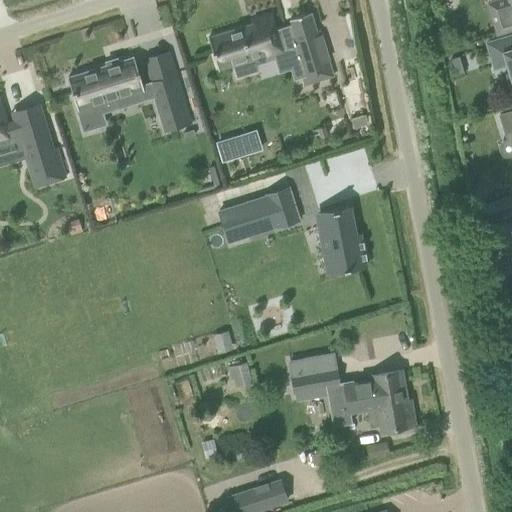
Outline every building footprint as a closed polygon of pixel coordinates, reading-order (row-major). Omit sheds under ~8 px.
[(511,0),(497,0),(487,3),(496,34),(506,31),(511,28),(511,0)] [(253,23),(208,37),(218,69),(231,65),(233,64),(237,76),(257,69),(254,58),(292,46),(301,77),(304,85),(333,76),(318,30),(316,31),(310,12),(289,19),(291,24),(275,29),(270,15),(252,20),(253,23)] [(510,93),(511,93),(511,92),(511,48),(510,49),(506,36),(485,43),(492,64),(505,60),(509,73),(504,74),(510,93)] [(451,59),(455,71),(463,69),(460,56),(451,59)] [(133,57),(67,77),(77,108),(76,109),(82,130),(104,124),(100,112),(120,106),(117,97),(143,89),(133,57)] [(149,81),(164,131),(191,123),(176,73),(149,81)] [(0,139),(10,136),(0,102),(0,139)] [(511,110),(499,115),(504,132),(511,130),(511,131),(511,110)] [(34,187),(65,177),(56,147),(52,148),(45,124),(17,133),(34,187)] [(230,141),(216,145),(222,162),(235,158),(230,141)] [(478,181),(470,196),(482,205),(491,189),(478,181)] [(274,227),(299,220),(298,217),(299,216),(299,215),(296,216),(293,206),(295,205),(295,204),(294,205),(293,202),(294,202),(294,201),(292,201),(288,191),(291,191),(290,190),(289,190),(289,187),(264,195),(264,196),(218,211),(223,226),(242,220),(247,235),(274,226),(274,227)] [(511,194),(477,208),(483,223),(511,212),(511,194)] [(321,226),(317,227),(321,248),(325,247),(330,272),(335,271),(335,275),(352,271),(351,268),(365,265),(364,259),(366,259),(366,258),(365,258),(364,254),(365,254),(365,252),(363,253),(362,248),(364,247),(364,246),(363,246),(362,242),(363,242),(363,241),(361,241),(359,234),(353,235),(348,207),(319,213),(321,226)] [(77,218),(66,222),(70,235),(81,231),(77,218)] [(228,334),(214,338),(218,353),(232,350),(228,334)] [(328,354),(302,358),(305,374),(331,370),(328,354)] [(246,362),(230,366),(235,386),(252,382),(246,362)] [(308,390),(328,387),(339,385),(336,369),(331,370),(305,374),(308,390)] [(350,411),(366,408),(405,401),(400,370),(370,375),(371,380),(352,383),(339,385),(328,387),(335,426),(352,423),(350,411)] [(394,431),(393,428),(413,425),(409,400),(405,401),(366,408),(369,427),(377,426),(378,433),(394,431)] [(387,442),(366,445),(368,458),(389,455),(387,442)] [(230,497),(229,498),(231,504),(233,511),(249,511),(287,500),(280,480),(256,488),(258,495),(235,502),(233,498),(231,498),(230,497)]
